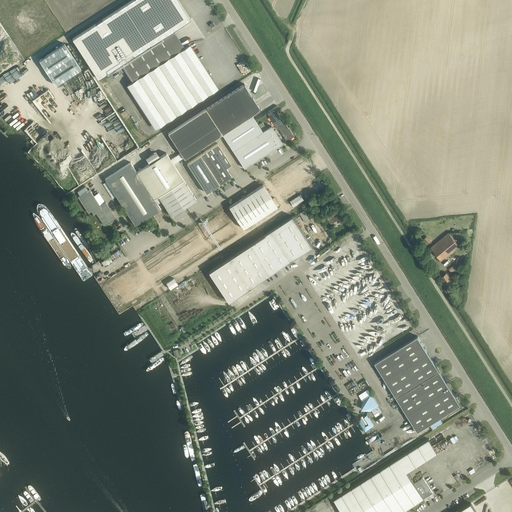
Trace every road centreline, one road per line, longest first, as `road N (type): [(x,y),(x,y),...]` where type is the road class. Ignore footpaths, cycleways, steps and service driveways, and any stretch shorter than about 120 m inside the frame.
road 1 (unclassified): [(511,402),(287,54),(290,40)]
road 2 (tertiary): [(511,453),(313,138)]
road 3 (unclassified): [(130,253),(313,138)]
road 4 (tertiary): [(313,138),(224,0)]
